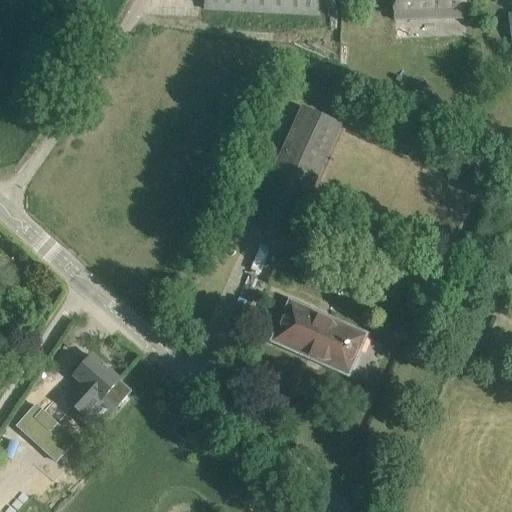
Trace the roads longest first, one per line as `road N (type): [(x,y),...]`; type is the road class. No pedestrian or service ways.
road 1 (tertiary): [(332,511),(79,282)]
road 2 (unclassified): [(0,209),(135,0)]
road 3 (unclassified): [(0,405),(79,282)]
